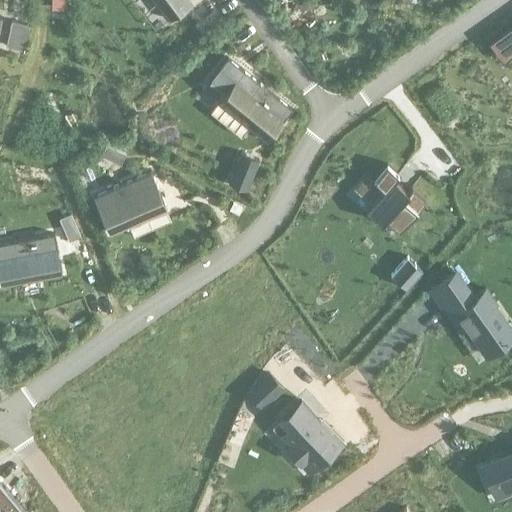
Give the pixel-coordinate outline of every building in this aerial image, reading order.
[(191,0),(139,0),(159,26),(192,1),(191,0)] [(29,24),(12,20),(6,45),(23,49),(29,24)] [(511,24),(489,40),(495,49),(494,51),(503,60),(511,51),(511,24)] [(228,57),(211,78),(226,91),(218,101),(266,140),(292,108),(228,57)] [(106,142),(101,153),(121,163),(127,152),(106,142)] [(241,151),(228,183),(247,190),(259,159),(241,151)] [(369,203),(365,207),(381,221),(385,217),(399,228),(426,197),(412,184),(408,189),(394,177),(398,173),(387,162),(374,178),(384,187),(370,203),(369,203)] [(94,194),(110,232),(167,208),(151,170),(94,194)] [(71,212),(59,217),(69,240),(81,235),(71,212)] [(0,242),(0,280),(1,285),(62,273),(54,232),(0,242)] [(407,256),(391,274),(406,287),(422,269),(407,256)] [(253,268),(237,279),(260,313),(277,301),(253,268)] [(468,285),(458,270),(433,288),(443,303),(468,285)] [(499,303),(489,288),(451,314),(461,329),(468,324),(489,355),(511,338),(511,337),(503,324),(506,322),(495,306),(499,303)] [(187,320),(170,330),(188,362),(205,352),(187,320)] [(128,368),(104,384),(133,426),(148,415),(149,416),(150,415),(149,413),(179,392),(159,364),(136,380),(128,368)] [(270,371),(249,391),(262,405),(284,386),(270,371)] [(301,399),(282,416),(291,425),(284,431),(293,441),(286,447),(301,462),(307,456),(316,465),(333,449),(334,450),(344,440),(333,429),(331,431),(301,399)] [(84,432),(62,448),(86,482),(99,473),(101,476),(125,459),(93,414),(78,424),(84,432)] [(511,450),(490,460),(498,479),(499,478),(503,487),(511,483),(511,450)] [(26,511),(0,480),(0,511),(26,511)]
